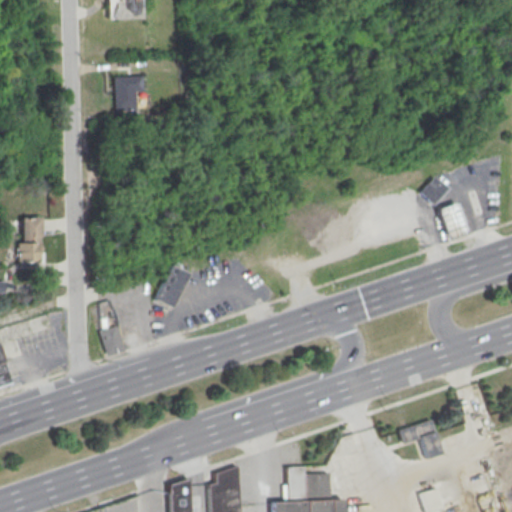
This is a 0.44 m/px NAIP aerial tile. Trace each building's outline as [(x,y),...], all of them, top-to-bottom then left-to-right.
[(119,0),(120,12),(139,11),(138,0),(119,0)] [(111,77),(141,75),(141,91),(134,91),(134,110),(112,110),(111,77)] [(430,206),(446,188),(431,175),(415,193),(430,206)] [(446,240),(465,233),(454,202),(435,209),(446,240)] [(37,261),(37,216),(17,216),(17,241),(12,241),(12,261),(37,261)] [(152,299),(170,265),(187,273),(169,308),(152,299)] [(104,355),(122,349),(114,324),(96,330),(104,355)] [(417,438),(423,458),(439,453),(429,419),(396,429),(400,443),(417,438)] [(269,501),(269,511),(341,511),(341,498),(327,499),(326,464),(284,466),(285,500),(269,501)] [(237,511),(237,468),(212,468),(213,482),(207,482),(207,511),(237,511)] [(167,511),(167,485),(187,479),(188,511),(167,511)] [(416,493),(422,511),(440,506),(434,487),(416,493)]
